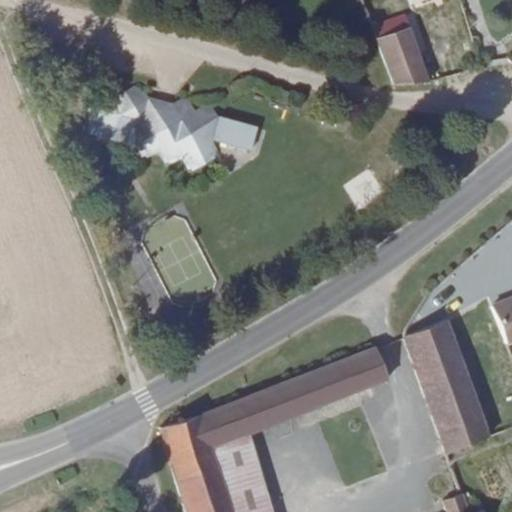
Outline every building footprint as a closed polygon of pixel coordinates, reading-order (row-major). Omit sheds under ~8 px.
[(404,16),(393,20),(396,32),(375,40),(393,86),(427,83),(404,16)] [(393,20),(371,28),(375,40),(396,32),(393,20)] [(147,98),(139,83),(124,92),(147,98)] [(250,151),(256,128),(217,117),(194,111),(171,104),(147,98),(124,92),(93,109),(87,133),(135,146),(157,152),(166,165),(181,158),(190,173),(204,165),(211,141),(250,151)] [(194,111),(185,96),(171,104),(194,111)] [(217,117),(208,102),(194,111),(217,117)] [(220,156),(211,141),(204,165),(220,156)] [(157,152),(135,146),(143,160),(157,152)] [(511,340),(511,298),(491,307),(505,344),(511,340)] [(402,337),(444,454),(487,439),(444,321),(402,337)] [(159,430),(182,511),(227,511),(209,448),(246,434),(386,380),(373,348),(159,430)] [(268,511),(246,434),(209,448),(227,511),(268,511)] [(467,511),(461,495),(442,501),(446,511),(467,511)]
